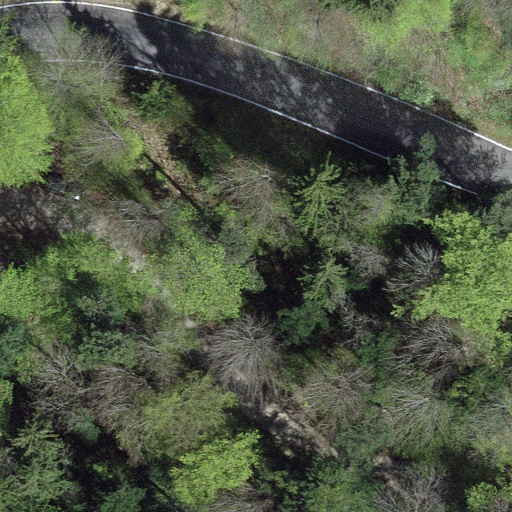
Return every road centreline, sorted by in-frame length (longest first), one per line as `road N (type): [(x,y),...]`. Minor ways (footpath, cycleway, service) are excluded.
road 1 (track): [(0,209),(57,212),(104,243),(229,374),(282,412),(353,455),(494,511)]
road 2 (tertiary): [(0,44),(149,49),(248,75),(511,181)]
